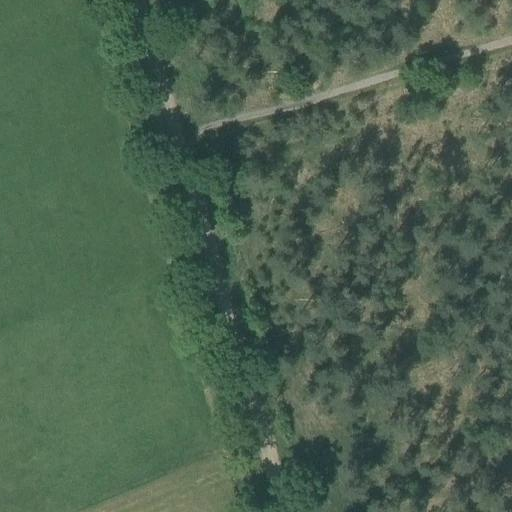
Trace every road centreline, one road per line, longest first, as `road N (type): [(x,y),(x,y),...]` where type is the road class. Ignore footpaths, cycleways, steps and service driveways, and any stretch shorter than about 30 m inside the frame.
road 1 (track): [(177,139),(282,511)]
road 2 (track): [(321,96),(511,41)]
road 3 (track): [(321,96),(177,139)]
road 4 (track): [(137,0),(177,139)]
